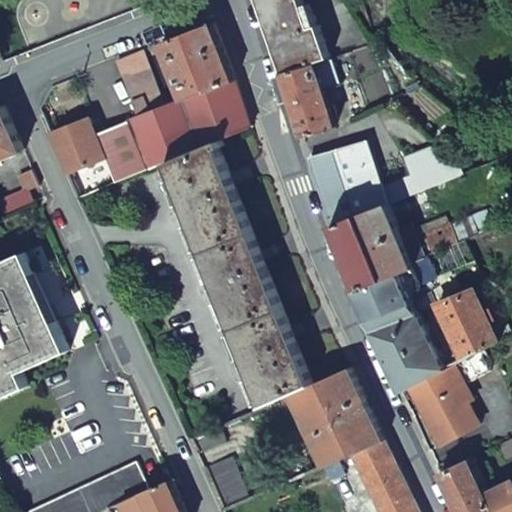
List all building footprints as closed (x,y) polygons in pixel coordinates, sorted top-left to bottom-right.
[(323,57),(301,0),(256,0),(282,71),(315,60),(323,57)] [(237,81),(215,23),(162,44),(183,102),(237,81)] [(163,110),(142,52),(118,62),(139,118),(163,110)] [(315,60),(323,88),(340,82),(331,55),(323,57),(315,60)] [(282,71),(301,134),(335,125),(323,88),(315,60),(282,71)] [(167,161),(217,139),(252,126),(237,81),(183,102),(163,110),(139,118),(97,134),(107,157),(117,181),(150,166),(151,168),(167,161)] [(0,161),(24,152),(4,106),(0,107),(0,161)] [(69,174),(107,157),(97,134),(91,118),(53,135),(69,174)] [(312,385),(217,139),(167,161),(262,408),(264,407),(278,401),(291,395),(312,385)] [(347,144),(373,206),(382,202),(459,170),(436,143),(402,157),(407,175),(378,187),(366,139),(347,144)] [(373,206),(347,144),(307,154),(328,225),(373,206)] [(22,188),(0,197),(0,206),(3,214),(32,203),(27,191),(39,186),(32,170),(18,176),(22,188)] [(410,263),(382,202),(373,206),(328,225),(355,287),(410,263)] [(453,231),(416,245),(420,255),(457,242),(453,231)] [(69,353),(26,254),(0,265),(0,400),(28,388),(21,374),(69,353)] [(446,366),(410,294),(418,289),(418,283),(416,276),(410,263),(355,287),(400,389),(409,385),(413,383),(446,366)] [(475,288),(437,302),(463,358),(511,334),(492,295),(482,288),(477,290),(475,288)] [(448,365),(459,385),(464,382),(453,363),(448,365)] [(467,400),(459,385),(448,365),(446,366),(413,383),(424,405),(420,407),(439,444),(479,423),(467,400)] [(385,442),(350,368),(312,385),(291,395),(326,469),(353,456),(385,442)] [(459,385),(467,400),(472,397),(464,382),(459,385)] [(409,385),(420,407),(424,405),(413,383),(409,385)] [(278,401),(264,407),(266,414),(281,408),(278,401)] [(200,456),(225,445),(218,427),(192,439),(200,456)] [(380,511),(419,511),(385,442),(353,456),(380,511)] [(493,511),(484,492),(466,457),(438,471),(458,511),(493,511)] [(227,511),(250,502),(232,458),(206,469),(224,511),(227,511)] [(105,511),(107,511),(149,491),(136,464),(37,511),(105,511)] [(511,511),(511,477),(484,492),(493,511),(511,511)] [(185,511),(171,480),(149,491),(107,511),(185,511)]
